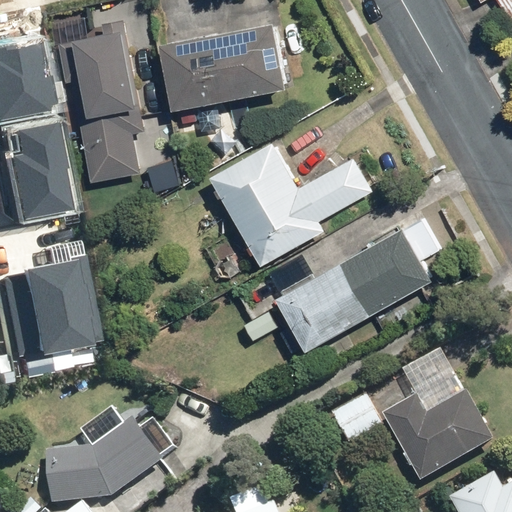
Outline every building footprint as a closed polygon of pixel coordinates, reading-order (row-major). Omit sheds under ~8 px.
[(511,0),(483,0),(485,2),(488,0),(499,0),(511,22),(511,0)] [(276,25),(165,47),(178,111),(289,89),(276,25)] [(133,33),(62,43),(68,83),(75,82),(90,183),(143,175),(137,132),(147,131),(133,33)] [(0,47),(0,121),(58,112),(48,49),(34,51),(33,42),(0,47)] [(0,152),(0,191),(4,216),(51,208),(43,163),(55,161),(49,124),(1,132),(4,152),(0,152)] [(274,141),(212,180),(267,268),(325,232),(321,226),(378,190),(357,158),(305,191),(274,141)] [(277,320),(297,356),(421,288),(391,234),(306,281),(292,256),(253,277),(277,320)] [(3,272),(17,350),(97,335),(81,249),(15,261),(17,269),(3,272)] [(420,398),(387,415),(424,485),(502,444),(452,347),(406,371),(420,398)] [(387,429),(369,397),(335,415),(352,448),(387,429)] [(52,451),(55,506),(113,502),(166,465),(137,421),(96,448),(97,449),(52,451)] [(497,475),(452,500),(458,511),(511,511),(511,491),(507,494),(497,475)]
